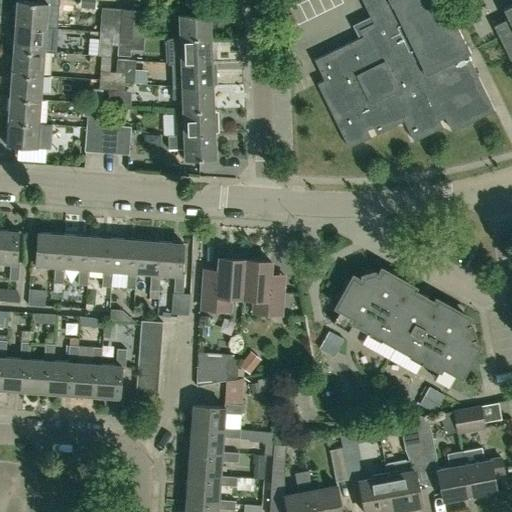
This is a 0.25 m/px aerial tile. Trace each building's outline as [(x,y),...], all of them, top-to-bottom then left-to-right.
[(17,24),(48,27),(50,3),(19,0),(17,24)] [(453,131),(495,110),(467,54),(471,52),(445,0),(363,0),(375,22),(361,29),(364,36),(315,60),(325,80),(318,84),(349,147),(404,120),(414,141),(443,127),(439,120),(446,117),(453,131)] [(511,4),(503,9),(508,19),(493,26),(510,60),(511,58),(511,4)] [(113,37),(116,8),(101,7),(99,31),(101,32),(101,36),(113,37)] [(116,45),(119,9),(116,8),(113,37),(101,36),(101,32),(99,31),(97,55),(101,56),(110,57),(111,57),(112,45),(116,45)] [(118,46),(117,55),(130,56),(131,49),(131,36),(133,9),(120,9),(118,46)] [(133,9),(131,36),(144,37),(145,37),(146,10),(133,9)] [(209,13),(178,15),(179,38),(210,37),(209,13)] [(58,29),(48,28),(48,27),(17,24),(15,48),(46,51),(46,52),(56,53),(58,29)] [(179,38),(168,39),(169,64),(172,64),(211,62),(210,37),(179,38)] [(46,52),(46,51),(15,48),(13,72),(44,75),(46,52)] [(109,72),(110,57),(101,56),(99,80),(113,81),(114,72),(109,72)] [(113,81),(124,82),(134,82),(135,60),(117,59),(115,72),(114,72),(113,81)] [(211,62),(172,64),(173,88),(174,88),(212,86),(212,85),(215,83),(215,72),(212,71),(211,62)] [(42,99),(44,75),(13,72),(12,96),(42,99)] [(113,90),(113,81),(99,80),(98,89),(89,88),(87,103),(100,104),(102,89),(108,90),(113,90)] [(123,91),(124,82),(113,81),(113,90),(108,90),(107,106),(123,107),(123,91)] [(212,86),(174,88),(174,98),(182,98),(182,111),(213,110),(212,86)] [(40,122),(42,99),(12,96),(10,121),(53,124),(53,123),(40,122)] [(100,104),(87,103),(83,103),(82,114),(87,115),(86,127),(88,127),(88,124),(101,125),(99,152),(102,153),(104,125),(99,124),(100,116),(100,104)] [(182,111),(173,111),(173,114),(174,135),(214,134),(214,133),(217,130),(217,119),(213,116),(213,110),(182,111)] [(51,148),(53,124),(10,121),(8,144),(51,148)] [(84,151),(99,152),(101,125),(88,124),(88,127),(86,127),(84,151)] [(118,154),(120,126),(104,125),(102,153),(118,154)] [(120,126),(118,154),(129,155),(131,127),(120,126)] [(174,135),(168,136),(169,149),(184,148),(185,160),(215,159),(214,134),(174,135)] [(0,262),(10,263),(9,279),(19,280),(20,263),(16,263),(19,232),(0,230),(0,262)] [(61,266),(63,235),(38,233),(36,265),(55,266),(54,284),(63,285),(64,267),(61,266)] [(86,269),(88,237),(63,235),(61,266),(64,267),(79,268),(78,286),(87,286),(88,269),(86,269)] [(88,237),(86,269),(88,269),(103,270),(101,287),(111,288),(113,270),(110,270),(113,238),(88,237)] [(134,272),(136,240),(113,238),(110,270),(113,270),(127,271),(126,289),(135,290),(136,272),(135,272),(134,272)] [(136,240),(134,272),(135,272),(136,272),(151,273),(150,291),(160,292),(161,274),(159,274),(162,242),(137,240),(136,240)] [(159,274),(161,274),(176,275),(174,293),(183,293),(184,275),(181,274),(183,244),(162,242),(159,274)] [(229,312),(230,298),(242,299),(245,261),(219,259),(218,270),(204,269),(201,310),(229,312)] [(252,314),(280,316),(284,274),(270,273),(271,263),(245,261),(242,299),(254,300),(252,314)] [(388,273),(384,271),(381,275),(380,277),(377,275),(377,274),(362,278),(362,280),(361,283),(357,281),(353,279),(351,283),(339,303),(340,303),(337,307),(341,310),(334,324),(343,329),(351,315),(356,318),(354,322),(441,369),(443,365),(448,368),(441,382),(450,388),(458,373),(462,376),(464,372),(476,351),(475,351),(477,347),(474,345),(470,343),(472,340),(473,340),(469,325),(467,325),(464,323),(466,321),(465,321),(468,317),(464,315),(443,303),(443,304),(439,301),(437,305),(436,306),(410,291),(412,287),(408,285),(408,284),(388,273)] [(0,301),(19,303),(19,296),(17,289),(16,289),(0,288),(0,301)] [(188,315),(189,294),(172,293),(171,313),(188,315)] [(104,321),(104,319),(80,317),(80,325),(103,327),(104,321)] [(104,321),(103,327),(103,337),(116,338),(117,322),(104,321)] [(139,332),(162,334),(162,323),(140,321),(140,325),(139,332)] [(161,344),(162,334),(139,332),(138,343),(161,344)] [(24,359),(28,359),(29,344),(20,343),(19,358),(4,357),(0,357),(0,360),(0,390),(22,392),(24,359)] [(160,355),(161,344),(138,343),(138,354),(160,355)] [(48,361),(52,362),(53,345),(44,345),(43,360),(28,359),(24,359),(22,392),(46,393),(48,361)] [(78,345),(69,345),(67,363),(52,362),(48,361),(46,393),(70,395),(72,363),(77,363),(78,345)] [(96,365),(100,365),(101,347),(78,345),(77,363),(72,363),(70,395),(93,397),(96,365)] [(96,365),(93,397),(118,398),(120,368),(124,368),(126,351),(116,350),(115,366),(100,365),(96,365)] [(159,366),(160,355),(138,354),(137,365),(159,366)] [(196,386),(228,380),(236,378),(238,359),(234,359),(228,358),(226,369),(197,369),(196,386)] [(158,377),(159,366),(137,365),(136,375),(158,377)] [(157,388),(158,377),(136,375),(135,386),(157,388)] [(226,381),(224,403),(242,404),(244,377),(226,381)] [(156,398),(157,388),(135,386),(134,397),(156,398)] [(457,433),(484,428),(483,422),(502,418),(499,402),(453,411),(457,433)] [(226,427),(227,413),(241,414),(242,404),(224,403),(224,407),(194,405),(192,429),(225,432),(226,427)] [(424,462),(416,420),(416,421),(415,417),(400,420),(405,450),(421,447),(423,462),(424,462)] [(416,420),(424,462),(436,459),(430,432),(428,418),(416,420)] [(189,454),(223,456),(224,451),(225,437),(239,438),(240,428),(226,427),(225,432),(192,429),(189,454)] [(274,432),(240,429),(239,438),(248,439),(250,440),(262,441),(263,443),(265,444),(273,444),(274,432)] [(355,429),(339,432),(342,448),(344,461),(358,459),(360,458),(355,429)] [(284,473),(286,445),(274,444),(272,472),(284,473)] [(461,451),(470,496),(497,491),(494,475),(504,473),(501,457),(484,460),(482,447),(461,451)] [(348,481),(344,461),(342,448),(330,450),(336,482),(348,479),(348,481)] [(187,478),(221,481),(222,476),(223,461),(238,462),(238,452),(224,451),(223,456),(189,454),(187,478)] [(443,501),(470,496),(461,451),(447,453),(450,466),(437,469),(443,501)] [(255,463),(254,478),(263,479),(264,455),(253,454),(252,463),(255,463)] [(387,476),(393,510),(421,505),(414,470),(409,459),(384,464),(385,469),(387,476)] [(314,511),(311,490),(307,471),(294,473),(298,493),(284,495),(287,511),(314,511)] [(167,496),(183,497),(184,477),(168,476),(167,496)] [(220,500),(221,485),(235,486),(236,477),(222,476),(221,481),(187,478),(185,501),(219,504),(220,500)] [(383,511),(393,510),(387,476),(359,481),(365,511),(383,511)] [(311,490),(314,511),(341,511),(336,485),(311,490)] [(219,504),(185,501),(184,511),(218,511),(219,509),(234,509),(235,501),(220,500),(219,504)]
